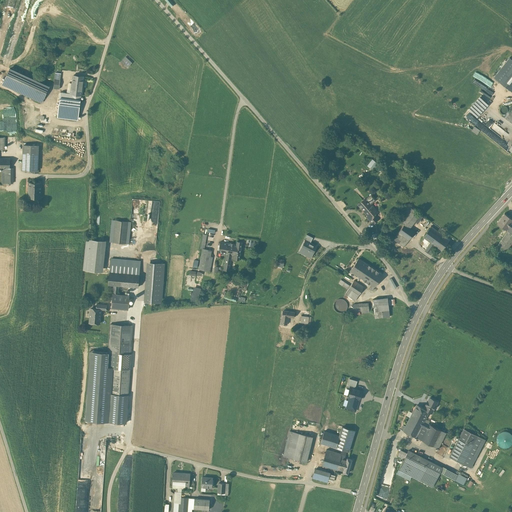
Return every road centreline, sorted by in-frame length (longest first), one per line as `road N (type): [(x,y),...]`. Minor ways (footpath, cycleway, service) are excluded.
road 1 (residential): [(158,0),(419,307)]
road 2 (residential): [(110,511),(113,477),(129,446),(307,482)]
road 3 (secondary): [(419,307),(361,493)]
